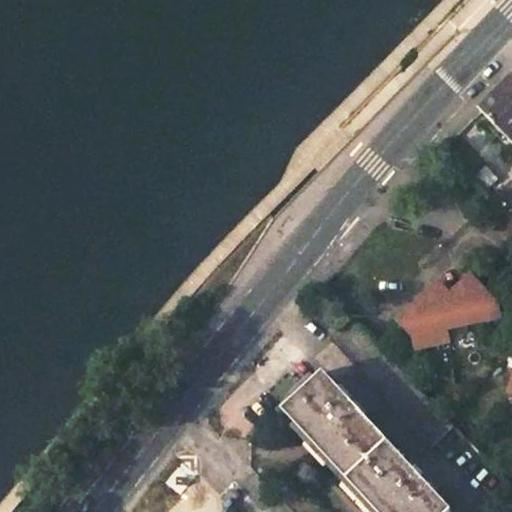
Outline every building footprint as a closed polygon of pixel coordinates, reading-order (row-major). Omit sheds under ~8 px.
[(511,76),(478,110),(511,144),(511,177),(498,192),(492,198),(491,200),(511,222),(511,221),(511,76)] [(498,192),(491,186),(485,192),(492,198),(498,192)] [(450,333),(504,321),(504,304),(475,275),(459,289),(466,297),(457,306),(450,299),(440,286),(428,297),(436,305),(426,313),(419,306),(405,319),(412,327),(404,334),(413,343),(415,357),(451,349),(450,333)] [(457,306),(466,297),(459,289),(450,299),(457,306)] [(428,297),(419,306),(426,313),(436,305),(428,297)] [(320,315),(333,330),(347,317),(334,302),(320,315)] [(452,428),(347,317),(333,330),(325,338),(429,449),(452,428)] [(405,319),(397,327),(404,334),(412,327),(405,319)] [(445,511),(448,510),(319,372),(281,408),(376,511),(445,511)]
